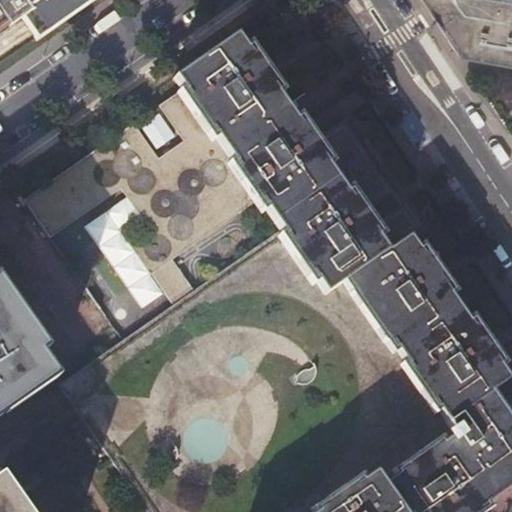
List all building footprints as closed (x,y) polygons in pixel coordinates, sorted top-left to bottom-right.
[(0,0),(0,33),(19,21),(34,43),(94,0),(0,0)] [(511,0),(421,0),(467,69),(511,77),(511,0)] [(168,307),(120,341),(59,385),(147,511),(469,511),(511,482),(511,433),(485,394),(506,379),(408,235),(418,229),(402,205),(366,229),(358,217),(393,193),(343,121),(308,145),(233,38),(172,80),(179,91),(257,202),(278,232),(190,292),(181,299),(168,307)] [(156,160),(131,124),(21,202),(49,240),(119,193),(145,231),(125,245),(149,278),(170,263),(257,202),(179,91),(156,107),(181,143),(156,160)] [(257,202),(170,263),(190,292),(278,232),(257,202)] [(170,263),(149,278),(168,307),(181,299),(190,292),(170,263)] [(0,298),(0,413),(54,374),(0,298)] [(0,511),(17,511),(0,487),(0,511)]
